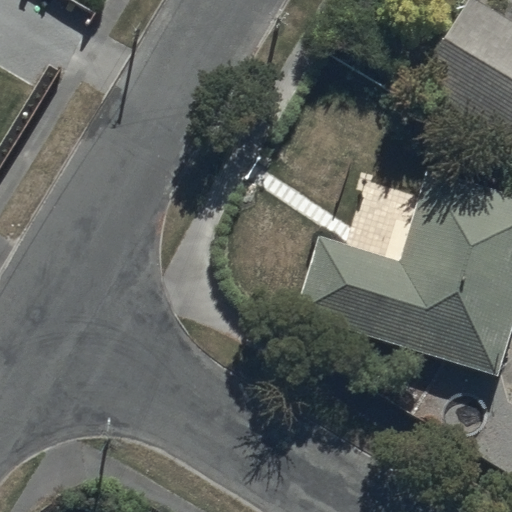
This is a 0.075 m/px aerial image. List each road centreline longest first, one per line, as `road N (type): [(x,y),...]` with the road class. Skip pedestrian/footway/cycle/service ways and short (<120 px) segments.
road 1 (residential): [(234,0),(39,322)]
road 2 (residential): [(39,322),(359,511)]
